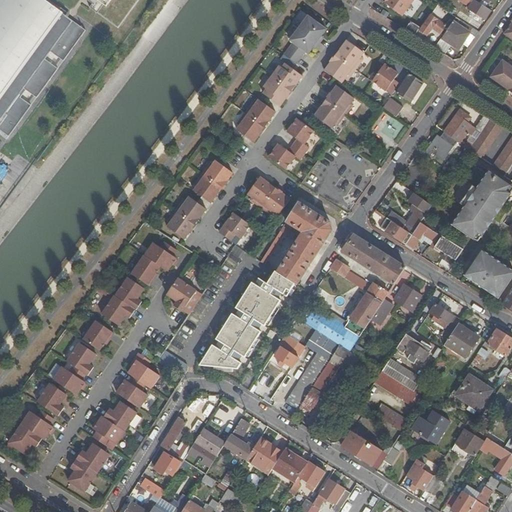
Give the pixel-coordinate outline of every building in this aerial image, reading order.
[(59,25),(64,19),(37,0),(0,0),(0,113),(6,118),(0,125),(0,134),(7,140),(10,136),(30,109),(19,101),(25,93),(36,102),(57,72),(44,62),(49,55),(62,64),(85,34),(71,24),(66,31),(59,25)] [(89,0),(94,3),(91,7),(120,27),(139,0),(89,0)] [(381,0),(380,1),(402,17),(414,0),(381,0)] [(491,11),(473,0),(457,0),(467,6),(465,8),(485,20),(491,11)] [(445,5),(440,1),(436,6),(442,10),(445,5)] [(433,10),(431,13),(432,13),(443,21),(447,14),(436,7),(433,10)] [(455,18),(467,26),(472,19),(459,11),(455,18)] [(443,21),(432,13),(431,15),(446,26),(447,24),(443,21)] [(446,26),(431,15),(419,31),(426,35),(431,28),(440,34),(446,26)] [(308,17),(299,28),(318,42),(321,37),(326,30),(308,17)] [(475,38),(479,33),(467,26),(455,18),(453,22),(441,39),(458,50),(469,34),(475,38)] [(71,24),(64,19),(59,25),(66,31),(71,24)] [(412,20),(405,31),(413,36),(418,27),(415,25),(416,23),(412,20)] [(318,42),(299,28),(289,41),(293,44),(289,49),(301,58),(305,53),(308,55),(318,42)] [(336,56),(356,70),(363,60),(362,59),(365,54),(347,41),(336,56)] [(301,58),(289,49),(285,55),(297,64),(301,58)] [(336,56),(335,55),(330,63),(331,64),(325,72),(336,80),(342,85),(346,79),(348,81),(356,70),(336,56)] [(489,79),(504,89),(511,75),(511,68),(501,62),(489,79)] [(279,67),(272,77),(291,92),(302,78),(285,64),(281,69),(279,67)] [(391,96),(399,85),(394,81),(398,76),(385,66),(372,83),(391,96)] [(397,94),(410,103),(423,83),(409,75),(397,94)] [(291,92),(272,77),(264,89),(266,90),(263,94),(280,107),(291,92)] [(327,102),(346,116),(353,105),(351,104),(354,99),(338,87),(332,95),(331,94),(326,102),(327,102)] [(382,109),(396,118),(404,107),(390,97),(382,109)] [(252,104),(245,113),(265,128),(276,113),(258,100),(254,105),(252,104)] [(338,127),(346,116),(327,102),(316,117),(333,129),(336,125),(338,127)] [(470,137),(475,129),(467,124),(470,118),(460,111),(444,133),(456,142),(458,143),(466,133),(470,137)] [(236,130),(254,143),(265,128),(245,113),(237,124),(239,126),(236,130)] [(374,134),(393,142),(402,122),(383,113),(374,134)] [(480,134),(490,119),(484,115),(475,129),(480,134)] [(293,146),(304,154),(309,148),(304,144),(314,131),(297,119),(287,133),(297,140),(293,146)] [(484,156),(502,127),(490,119),(480,134),(473,145),(469,150),(483,159),(484,156)] [(473,145),(480,134),(475,129),(470,137),(468,140),(469,142),(473,145)] [(456,142),(444,133),(440,138),(437,136),(425,153),(430,156),(432,154),(443,161),(456,142)] [(507,175),(511,166),(511,138),(500,157),(494,167),(507,175)] [(269,158),(285,170),(294,157),(300,161),(304,154),(293,146),(288,152),(278,144),(269,158)] [(226,183),(232,174),(216,162),(212,166),(210,165),(202,175),(221,189),(226,183)] [(450,179),(454,172),(445,166),(441,173),(450,179)] [(495,200),(506,185),(487,172),(475,190),(471,187),(459,204),(463,207),(451,225),(470,238),(495,200)] [(221,189),(202,175),(194,186),(197,188),(193,192),(210,204),(221,190),(221,189)] [(260,209),(273,191),(259,180),(247,196),(250,198),(249,200),(260,209)] [(511,189),(506,185),(495,200),(502,204),(511,189)] [(277,218),(289,202),(280,195),(281,194),(274,189),(273,191),(260,209),(270,216),(271,213),(277,218)] [(432,206),(413,193),(407,202),(411,205),(426,215),(432,206)] [(183,201),(176,211),(195,225),(205,211),(189,198),(185,203),(183,201)] [(489,223),(502,204),(495,200),(470,238),(476,242),(489,223)] [(331,231),(329,224),(297,204),(285,223),(302,234),(276,274),(293,285),(296,286),(331,231)] [(391,212),(386,218),(388,219),(412,235),(420,223),(426,215),(411,205),(409,209),(413,211),(406,222),(391,212)] [(167,228),(183,240),(189,233),(195,225),(176,211),(167,222),(170,224),(167,228)] [(143,222),(145,220),(137,214),(126,229),(133,235),(143,222)] [(245,240),(252,229),(248,226),(233,215),(219,234),(233,244),(239,236),(245,240)] [(381,229),(406,245),(412,235),(388,219),(381,229)] [(452,266),(462,250),(420,223),(412,235),(406,245),(404,247),(412,252),(419,240),(423,242),(424,240),(447,255),(444,260),(452,266)] [(295,236),(283,228),(260,263),(264,266),(284,235),(292,241),(295,236)] [(393,285),(404,268),(353,236),(342,252),(393,285)] [(143,254),(143,255),(159,266),(166,271),(175,258),(171,255),(175,249),(164,241),(159,247),(153,242),(144,255),(143,254)] [(233,247),(232,256),(242,258),(244,249),(233,247)] [(463,277),(496,298),(511,274),(511,273),(480,252),(463,277)] [(159,266),(143,255),(130,273),(146,284),(159,266)] [(339,345),(349,351),(370,320),(383,300),(388,293),(373,284),(371,286),(347,272),(349,269),(336,260),(330,270),(367,293),(348,323),(330,311),(326,316),(309,305),(299,320),(315,330),(339,345)] [(293,285),(276,274),(275,273),(267,286),(258,280),(254,286),(251,284),(199,367),(236,369),(283,295),(285,297),(293,285)] [(127,277),(114,296),(136,310),(135,309),(141,301),(137,298),(144,288),(127,277)] [(174,306),(183,312),(183,311),(189,315),(201,298),(195,294),(197,291),(179,279),(168,295),(177,302),(174,306)] [(393,301),(414,314),(422,302),(418,300),(421,296),(403,285),(393,301)] [(511,290),(503,305),(511,310),(511,290)] [(136,310),(114,296),(101,314),(118,326),(125,315),(130,319),(136,310)] [(383,300),(370,320),(380,326),(393,306),(383,300)] [(457,325),(460,321),(433,304),(428,312),(432,315),(430,319),(438,324),(439,323),(444,326),(441,332),(449,337),(457,325)] [(293,322),(313,334),(315,330),(299,320),(296,318),(293,322)] [(111,331),(96,320),(83,339),(99,350),(111,331)] [(478,339),(457,325),(449,337),(444,345),(465,359),(478,339)] [(320,373),(329,361),(339,345),(315,330),(313,334),(305,346),(316,352),(297,382),(285,402),(297,410),(311,388),(320,373)] [(486,346),(504,357),(511,344),(511,339),(496,330),(486,346)] [(430,351),(406,335),(396,350),(403,354),(405,351),(410,354),(407,359),(413,363),(416,358),(423,363),(430,351)] [(275,357),(291,367),(298,357),(291,353),(297,343),(285,336),(276,349),(279,351),(275,357)] [(78,342),(67,361),(88,375),(93,366),(89,363),(96,353),(78,342)] [(339,367),(349,374),(360,358),(349,351),(339,345),(329,361),(339,367)] [(464,361),(465,359),(444,345),(443,347),(464,361)] [(485,352),(480,349),(477,355),(482,358),(485,352)] [(129,373),(153,389),(160,379),(146,369),(150,364),(137,355),(130,366),(132,367),(129,373)] [(389,360),(381,372),(412,392),(420,380),(389,360)] [(330,380),(339,367),(329,361),(320,373),(322,375),(330,380)] [(61,367),(53,379),(77,395),(85,382),(81,380),(86,373),(74,365),(69,372),(61,367)] [(417,409),(424,399),(412,392),(381,372),(374,382),(417,409)] [(129,373),(124,380),(129,383),(125,389),(121,386),(117,393),(140,409),(153,389),(129,373)] [(264,373),(254,392),(265,397),(275,379),(264,373)] [(297,410),(296,411),(306,417),(312,408),(313,408),(330,380),(322,375),(312,389),(311,388),(297,410)] [(457,396),(478,409),(490,390),(470,376),(457,396)] [(49,384),(38,401),(58,415),(64,407),(59,404),(66,394),(49,384)] [(208,395),(207,402),(216,404),(217,396),(208,395)] [(109,409),(104,417),(125,431),(137,413),(120,401),(114,412),(109,409)] [(220,404),(210,421),(220,427),(230,410),(220,404)] [(374,415),(402,432),(408,422),(381,404),(374,415)] [(29,412),(10,442),(26,454),(33,444),(38,447),(43,438),(44,439),(52,427),(49,425),(53,419),(41,411),(37,417),(29,412)] [(412,429),(436,444),(449,422),(433,411),(426,422),(419,418),(412,429)] [(125,431),(104,417),(104,418),(102,417),(94,429),(97,432),(93,437),(106,446),(110,440),(117,444),(125,431)] [(186,423),(178,418),(160,446),(170,452),(183,461),(186,457),(171,447),(186,423)] [(246,461),(254,447),(247,442),(245,444),(239,440),(241,438),(248,425),(241,420),(232,433),(232,432),(225,443),(223,446),(246,461)] [(223,446),(225,443),(204,429),(188,454),(195,458),(204,445),(218,455),(223,446)] [(475,456),(480,449),(484,442),(465,430),(456,443),(464,448),(467,451),(475,456)] [(340,447),(377,470),(382,462),(391,449),(387,446),(382,452),(350,432),(340,447)] [(511,454),(510,453),(487,439),(484,442),(480,449),(487,454),(489,451),(501,459),(494,471),(503,476),(511,462),(511,454)] [(270,472),(282,454),(270,446),(269,447),(258,441),(254,447),(246,461),(268,475),(270,472)] [(77,459),(97,472),(109,454),(94,444),(87,454),(82,451),(77,459)] [(391,449),(382,462),(389,466),(398,452),(391,448),(391,449)] [(298,477),(306,465),(283,451),(282,454),(270,472),(292,486),(295,482),(298,477)] [(183,461),(170,452),(168,455),(167,455),(157,470),(164,475),(167,472),(173,477),(183,461)] [(195,458),(188,454),(186,457),(183,461),(205,475),(209,470),(194,460),(195,458)] [(68,481),(84,492),(97,472),(77,459),(71,468),(75,471),(68,481)] [(324,473),(307,462),(306,465),(298,477),(300,478),(308,483),(315,487),(315,488),(324,473)] [(423,490),(432,476),(421,469),(422,466),(416,462),(407,475),(414,480),(411,484),(416,488),(422,491),(423,490)] [(210,478),(205,475),(201,481),(206,484),(210,478)] [(439,480),(432,476),(423,490),(430,494),(439,480)] [(490,495),(498,481),(490,477),(479,494),(467,511),(484,511),(487,509),(482,506),(490,495)] [(164,490),(145,478),(140,486),(157,497),(160,497),(164,490)] [(336,511),(338,511),(350,494),(328,480),(312,505),(307,511),(314,511),(321,501),(326,505),(329,500),(335,504),(332,509),(336,511)] [(297,483),(295,482),(292,486),(289,492),(294,495),(300,486),(297,483)] [(312,492),(315,487),(308,483),(306,485),(308,487),(307,488),(312,492)] [(506,496),(510,489),(500,483),(495,489),(506,496)] [(226,492),(228,489),(219,484),(217,486),(226,492)] [(450,509),(454,511),(467,511),(479,494),(466,485),(450,509)] [(250,503),(228,489),(226,492),(223,497),(246,511),(250,503)] [(172,511),(174,511),(181,511),(188,503),(181,498),(172,511)] [(307,511),(312,505),(304,499),(296,511),(307,511)] [(181,511),(203,511),(204,511),(203,510),(188,501),(188,503),(181,511)] [(208,507),(214,511),(218,504),(212,501),(208,507)] [(124,511),(150,511),(154,506),(149,502),(143,511),(130,503),(124,511)]
